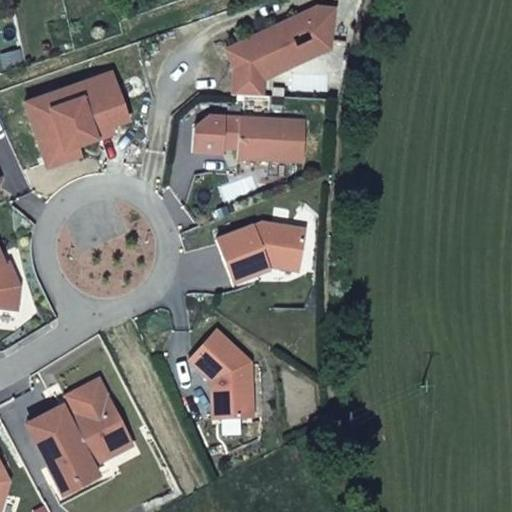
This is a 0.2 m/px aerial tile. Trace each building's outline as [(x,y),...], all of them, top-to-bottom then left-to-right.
[(317,9),(225,50),(234,69),(232,96),(262,97),(263,81),(330,50),(335,11),(317,9)] [(27,111),(47,168),(80,156),(76,147),(113,134),(111,127),(128,122),(110,74),(93,80),(94,83),(98,94),(51,110),(48,103),(27,111)] [(24,103),(27,111),(48,103),(51,110),(98,94),(94,83),(54,96),(53,92),(24,103)] [(304,122),(222,117),(220,149),(237,150),(236,159),(302,162),(304,122)] [(259,222),(215,240),(232,284),(268,270),(266,265),(279,260),(291,262),(300,256),(304,229),(259,222)] [(0,307),(16,310),(19,286),(8,262),(3,264),(0,256),(0,307)] [(279,260),(266,265),(297,271),(300,256),(291,262),(279,260)] [(214,331),(187,360),(209,381),(215,387),(217,419),(252,417),(250,362),(214,331)] [(64,397),(73,413),(80,399),(101,387),(96,379),(64,397)] [(66,417),(30,436),(59,490),(95,470),(92,465),(106,458),(100,448),(126,434),(101,387),(80,399),(73,413),(77,419),(69,423),(66,417)] [(24,425),(30,436),(66,417),(60,406),(24,425)] [(131,444),(126,434),(100,448),(106,458),(131,444)] [(0,466),(0,508),(8,482),(0,466)] [(95,470),(59,490),(62,495),(98,476),(95,470)]
